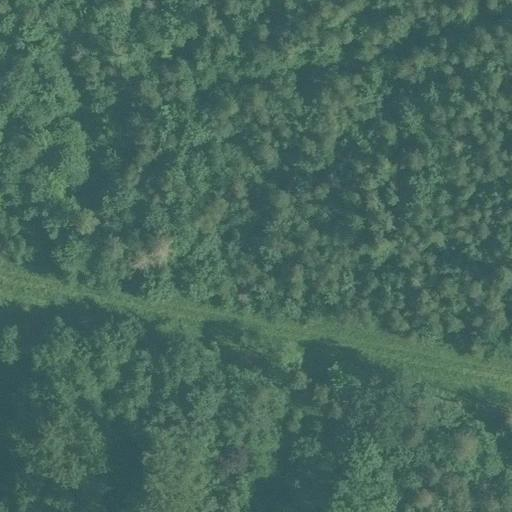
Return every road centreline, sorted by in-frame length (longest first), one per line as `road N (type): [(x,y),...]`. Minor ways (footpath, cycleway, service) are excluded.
road 1 (track): [(0,124),(152,103),(260,74),(363,59),(511,11)]
road 2 (track): [(511,367),(0,267)]
